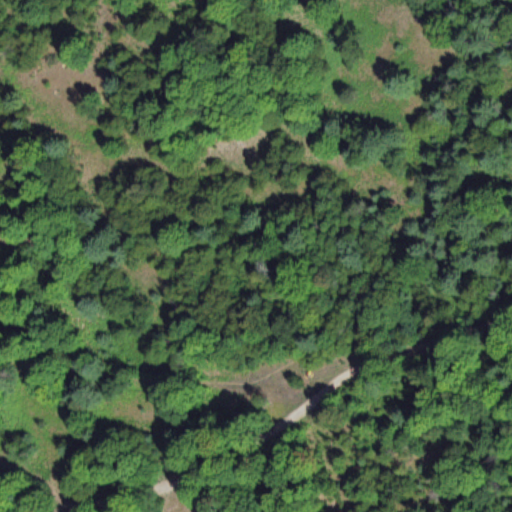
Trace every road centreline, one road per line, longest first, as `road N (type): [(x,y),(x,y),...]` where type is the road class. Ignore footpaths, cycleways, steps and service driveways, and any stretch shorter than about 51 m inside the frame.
road 1 (track): [(397,352),(213,459)]
road 2 (track): [(213,459),(125,497),(31,511)]
